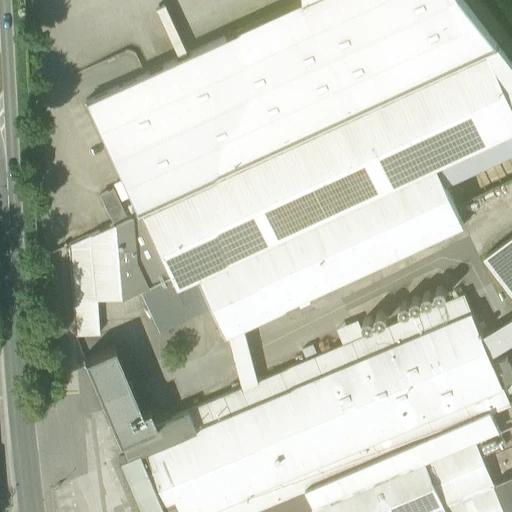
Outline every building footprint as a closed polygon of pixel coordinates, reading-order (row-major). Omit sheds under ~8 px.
[(85,102),(137,214),(498,47),(462,0),(401,0),(242,74),(225,37),(85,102)] [(304,0),(304,1),(225,37),(242,74),(401,0),(304,0)] [(134,260),(147,286),(170,275),(175,288),(197,278),(210,307),(223,336),(226,335),(242,327),(464,225),(445,185),(437,167),(511,132),(511,64),(498,47),(137,214),(132,216),(135,260),(134,260)] [(511,132),(437,167),(445,185),(511,154),(511,132)] [(100,195),(114,224),(115,224),(126,219),(112,189),(100,195)] [(115,224),(118,261),(134,260),(135,260),(132,216),(126,219),(115,224)] [(114,224),(92,234),(96,299),(121,297),(118,261),(115,224),(114,224)] [(69,245),(75,336),(99,334),(96,299),(92,234),(69,245)] [(511,234),(485,255),(511,291),(511,234)] [(147,286),(134,260),(118,261),(121,297),(121,298),(139,289),(147,286)] [(158,331),(210,307),(197,278),(175,288),(170,275),(147,286),(139,289),(158,331)] [(436,288),(436,294),(442,297),(447,293),(447,287),(441,285),(436,288)] [(423,294),(423,300),(429,302),(434,299),(434,293),(428,290),(423,294)] [(511,511),(511,475),(494,483),(482,455),(506,445),(491,411),(511,402),(503,384),(494,361),(491,354),(482,334),(482,333),(484,332),(482,327),(480,328),(465,292),(364,335),(344,343),(257,380),(240,387),(155,423),(119,438),(120,440),(126,455),(118,458),(140,511),(511,511)] [(411,298),(412,305),(417,307),(423,304),(422,298),(416,295),(411,298)] [(400,304),(400,310),(406,313),(411,309),(411,303),(405,300),(400,304)] [(511,316),(482,334),(491,354),(511,341),(511,316)] [(337,327),(344,343),(364,335),(358,319),(337,327)] [(242,327),(226,335),(240,387),(257,380),(242,327)] [(119,441),(120,440),(119,438),(155,423),(149,409),(148,407),(141,410),(114,345),(84,358),(119,441)] [(494,361),(503,384),(511,380),(511,368),(507,356),(494,361)]
